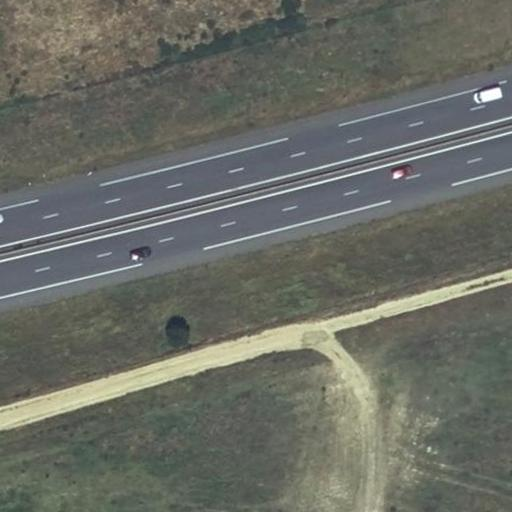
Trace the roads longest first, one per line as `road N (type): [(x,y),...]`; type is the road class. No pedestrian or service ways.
road 1 (trunk): [(511,96),(0,225)]
road 2 (trunk): [(0,276),(511,147)]
